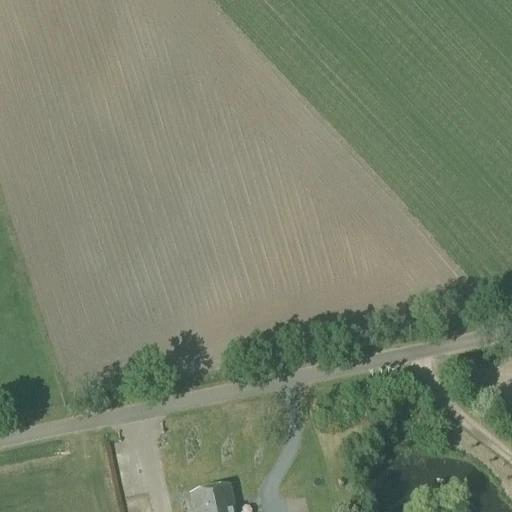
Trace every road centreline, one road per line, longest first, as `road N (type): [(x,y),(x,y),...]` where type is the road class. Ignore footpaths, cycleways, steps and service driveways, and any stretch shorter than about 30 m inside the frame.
road 1 (unclassified): [(0,440),(511,332)]
road 2 (track): [(419,351),(449,408),(511,460)]
